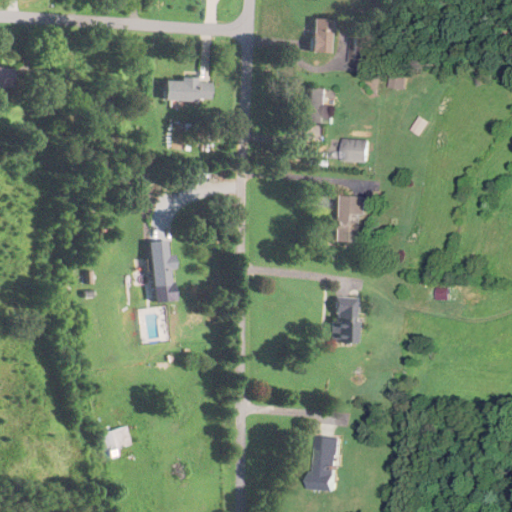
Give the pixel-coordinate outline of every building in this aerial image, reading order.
[(332,54),(332,20),(313,20),(313,54),(332,54)] [(354,63),(373,63),(373,34),(354,34),(354,63)] [(0,88),(10,89),(12,71),(0,69),(0,88)] [(211,101),(211,80),(164,80),(164,101),(211,101)] [(309,124),(328,124),(328,89),(309,89),(309,124)] [(347,163),(372,163),(372,139),(347,139),(347,163)] [(372,198),(336,196),(334,243),(354,244),(356,215),(371,215),(372,198)] [(151,287),(172,287),(171,261),(169,261),(168,241),(149,242),(151,287)] [(357,298),(334,298),(333,343),(356,344),(357,298)] [(130,446),(127,428),(96,433),(99,452),(130,446)] [(342,439),(319,437),(315,491),(338,492),(342,439)]
